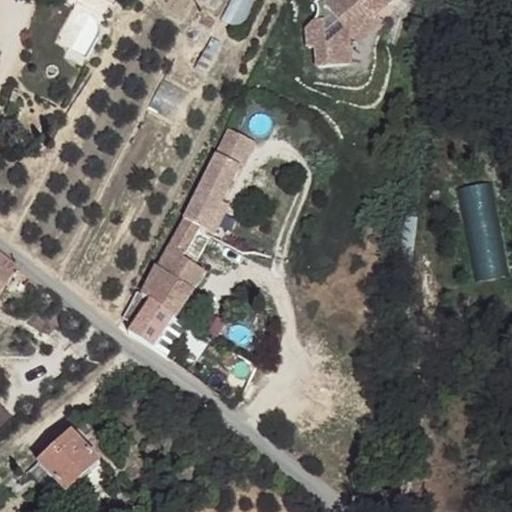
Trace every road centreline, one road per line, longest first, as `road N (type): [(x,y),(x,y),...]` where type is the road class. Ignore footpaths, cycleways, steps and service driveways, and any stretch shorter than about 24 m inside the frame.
road 1 (unclassified): [(324,511),(0,244)]
road 2 (unknown): [(280,237),(296,364),(240,439)]
